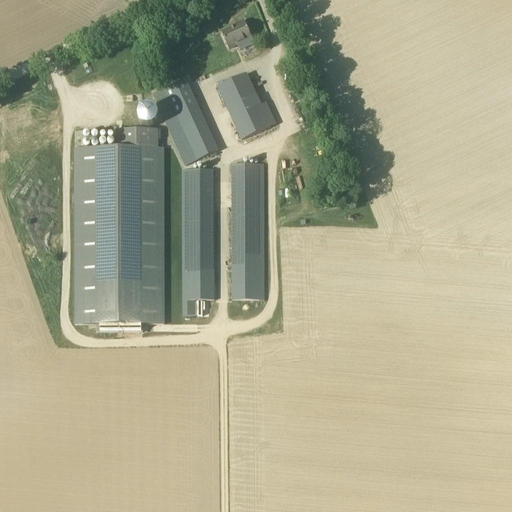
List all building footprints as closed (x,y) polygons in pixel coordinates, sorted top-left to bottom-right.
[(221,34),(228,50),(234,47),(233,45),(251,37),(244,22),(234,27),(234,28),(221,34)] [(217,88),(242,142),(271,128),(246,75),(217,88)] [(186,167),(194,163),(218,152),(185,81),(162,91),(166,101),(162,102),(165,110),(161,112),(161,113),(186,167)] [(141,106),(140,109),(139,113),(140,116),(142,119),(144,122),(148,123),(152,123),(155,122),(158,120),(160,117),(161,113),(161,112),(161,110),(159,106),(157,104),(154,102),(151,101),(147,102),(144,103),(141,106)] [(117,149),(75,149),(75,326),(97,326),(97,333),(143,333),(143,326),(164,326),(164,149),(158,149),(158,131),(117,131),(117,149)] [(263,165),(232,166),(232,302),(264,301),(263,165)] [(213,171),(183,171),(183,301),(183,318),(196,318),(196,317),(203,317),(203,311),(205,311),(205,303),(203,303),(203,302),(196,302),(196,301),(214,302),(213,171)]
